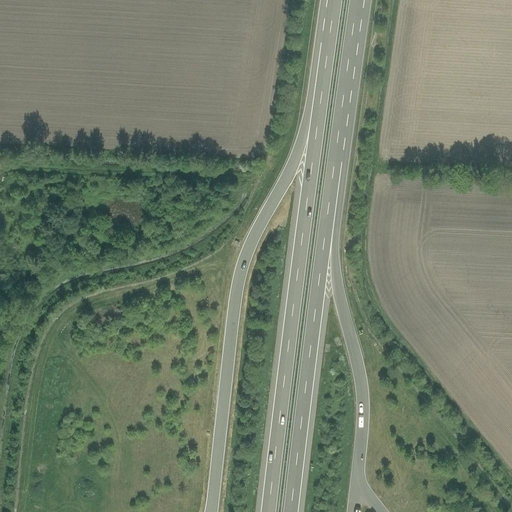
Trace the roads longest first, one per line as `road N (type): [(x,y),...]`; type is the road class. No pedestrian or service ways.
road 1 (motorway): [(332,26),(265,511)]
road 2 (motorway): [(293,511),(338,135)]
road 3 (motorway): [(332,26),(318,42),(296,155),(264,214)]
road 4 (motorway): [(338,135),(357,0)]
